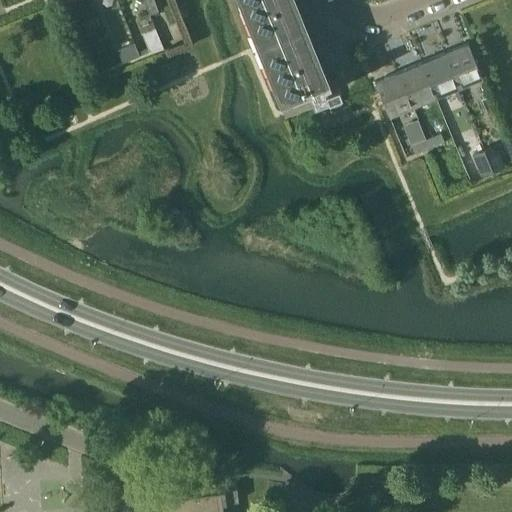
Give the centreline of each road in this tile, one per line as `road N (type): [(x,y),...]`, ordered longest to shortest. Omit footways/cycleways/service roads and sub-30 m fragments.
road 1 (secondary): [(511,397),(386,388),(230,359),(77,310),(0,273)]
road 2 (secondary): [(0,295),(225,376),(383,405),(511,414)]
road 3 (residential): [(0,408),(119,457),(130,468),(134,511)]
